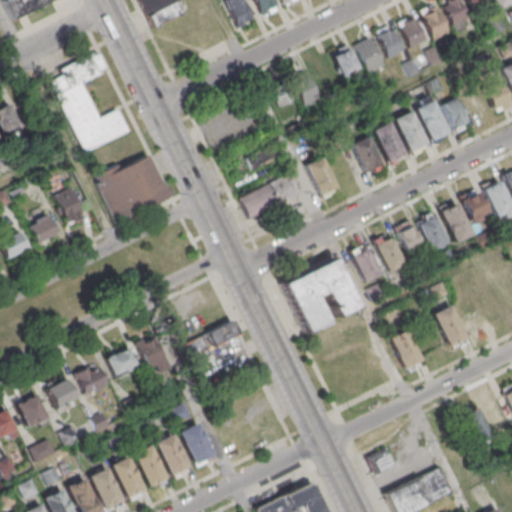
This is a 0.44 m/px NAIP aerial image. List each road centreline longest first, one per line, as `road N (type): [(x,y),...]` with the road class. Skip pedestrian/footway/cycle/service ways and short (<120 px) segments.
road 1 (residential): [(511,136),(242,274)]
road 2 (tertiary): [(232,254),(106,0)]
road 3 (tertiary): [(359,511),(242,274)]
road 4 (residential): [(0,370),(232,254)]
road 5 (residential): [(368,0),(158,106)]
road 6 (residential): [(205,200),(0,302)]
road 7 (residential): [(324,441),(511,351)]
road 8 (residential): [(183,511),(324,441)]
road 9 (residential): [(111,10),(0,63)]
